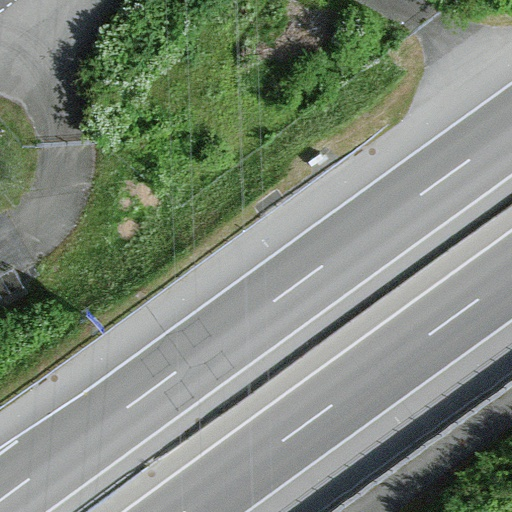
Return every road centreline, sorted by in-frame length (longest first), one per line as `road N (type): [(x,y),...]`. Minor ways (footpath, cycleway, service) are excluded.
road 1 (motorway): [(511,129),(0,500)]
road 2 (motorway): [(185,511),(511,274)]
